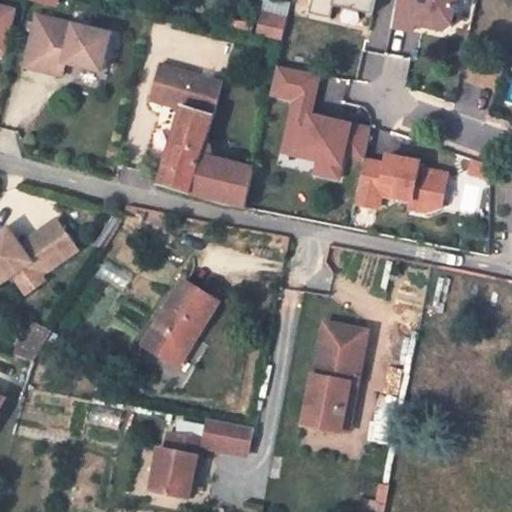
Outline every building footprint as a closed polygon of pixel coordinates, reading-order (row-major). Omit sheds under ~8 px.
[(263,0),(259,37),(285,40),(289,3),(263,0)] [(312,0),(310,12),(332,17),(334,5),(373,14),(376,0),(312,0)] [(397,0),(392,28),(412,33),(415,18),(425,20),(424,27),(444,32),(450,29),(455,0),(397,0)] [(0,8),(0,53),(4,54),(14,12),(0,8)] [(38,18),(25,68),(62,77),(65,64),(101,73),(110,36),(38,18)] [(320,73),(277,65),(270,95),(295,100),(287,140),(304,144),(301,157),(320,161),(317,174),(340,178),(346,153),(354,155),(360,126),(311,114),(320,73)] [(182,108),(159,184),(246,208),(254,168),(211,157),(209,146),(204,144),(222,84),(160,66),(150,99),(182,108)] [(371,128),(360,126),(354,155),(365,157),(371,128)] [(385,166),(364,162),(355,206),(378,210),(381,196),(411,202),(410,210),(430,214),(441,210),(447,176),(418,170),(419,164),(387,157),(385,166)] [(0,287),(13,278),(26,298),(45,285),(41,279),(80,253),(60,222),(21,249),(21,248),(16,252),(14,250),(0,245),(0,287)] [(10,230),(0,236),(0,245),(14,250),(16,252),(21,248),(10,230)] [(191,336),(198,339),(220,303),(184,281),(145,345),(174,362),(191,336)] [(314,370),(305,420),(342,427),(343,425),(351,378),(359,379),(369,325),(325,317),(315,370),(314,370)] [(34,362),(34,364),(52,334),(32,323),(13,354),(34,362)] [(174,362),(181,366),(198,339),(191,336),(174,362)] [(351,378),(343,425),(350,426),(359,379),(351,378)] [(252,428),(208,420),(204,439),(203,445),(246,453),(252,428)] [(204,439),(169,432),(166,448),(159,447),(151,490),(188,497),(197,456),(201,456),(203,445),(204,439)]
